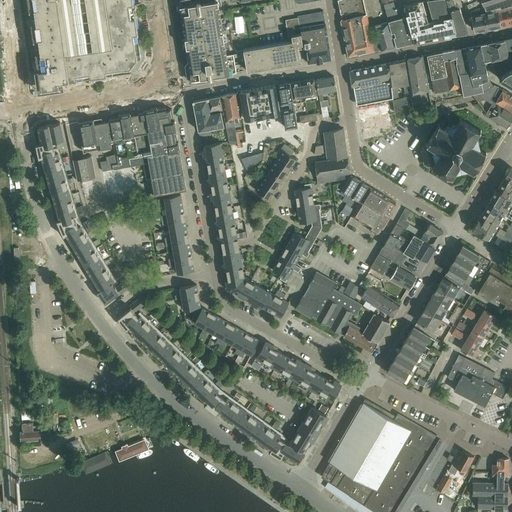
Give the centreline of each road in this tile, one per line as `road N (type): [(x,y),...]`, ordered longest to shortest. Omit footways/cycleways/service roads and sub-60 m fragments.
road 1 (residential): [(299,487),(169,395),(99,319)]
road 2 (residential): [(99,319),(36,209),(18,109)]
road 3 (residential): [(211,248),(246,243),(309,155),(315,129),(351,123)]
road 4 (residential): [(361,384),(226,306),(213,273)]
road 5 (residential): [(369,377),(455,231)]
road 6 (residential): [(182,93),(341,65)]
road 7 (residential): [(351,123),(363,171),(455,231)]
road 8 (residential): [(211,248),(182,93)]
road 9 (residential): [(511,444),(369,377)]
road 10 (unknown): [(26,451),(159,386)]
road 11 (tertiary): [(18,109),(132,92),(155,77)]
road 12 (residential): [(341,65),(472,38)]
road 13 (residential): [(213,273),(145,285),(99,319)]
road 14 (residential): [(299,487),(361,384)]
